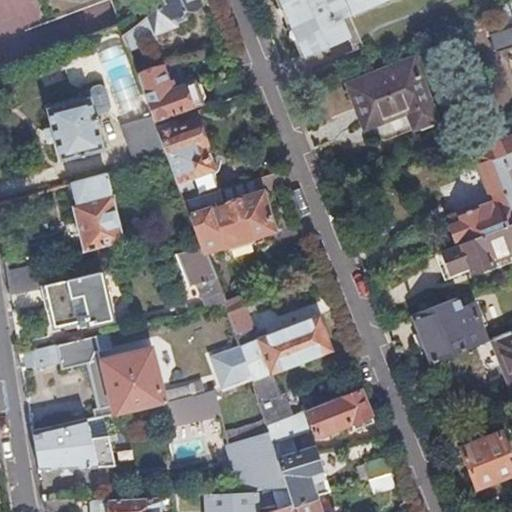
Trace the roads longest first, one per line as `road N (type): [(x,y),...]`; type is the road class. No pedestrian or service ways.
road 1 (residential): [(232,0),(430,511)]
road 2 (residential): [(0,336),(29,511)]
road 3 (unknown): [(0,36),(71,23),(126,0)]
